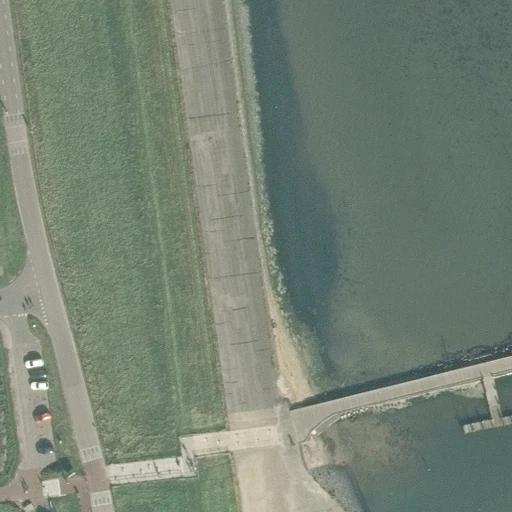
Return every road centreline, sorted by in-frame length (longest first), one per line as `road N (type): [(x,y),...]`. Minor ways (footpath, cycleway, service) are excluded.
road 1 (unclassified): [(49,293),(0,11)]
road 2 (unclassified): [(101,511),(49,293)]
